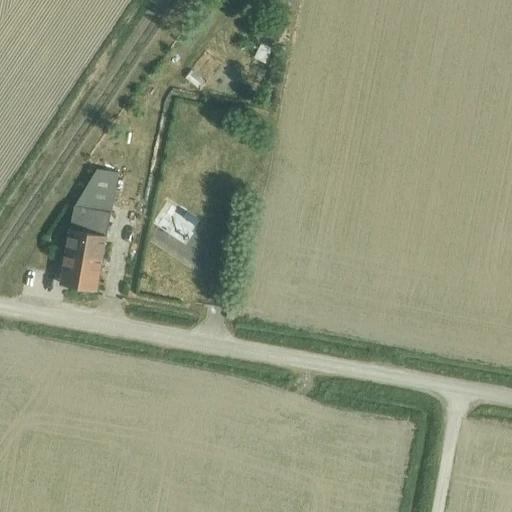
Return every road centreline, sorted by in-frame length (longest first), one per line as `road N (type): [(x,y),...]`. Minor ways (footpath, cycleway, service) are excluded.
road 1 (unclassified): [(0,306),(457,390)]
road 2 (unclassified): [(435,511),(457,390)]
